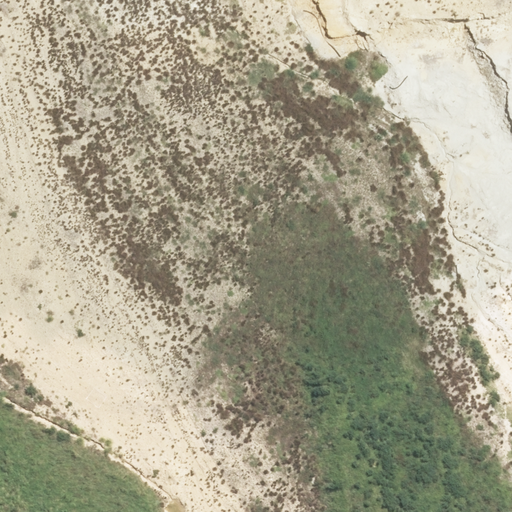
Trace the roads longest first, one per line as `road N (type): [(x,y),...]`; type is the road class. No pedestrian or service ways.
road 1 (unknown): [(245,511),(345,330),(375,233),(388,62),(376,0)]
road 2 (residential): [(62,405),(145,248),(157,198),(133,0)]
road 3 (unknown): [(0,370),(248,506)]
